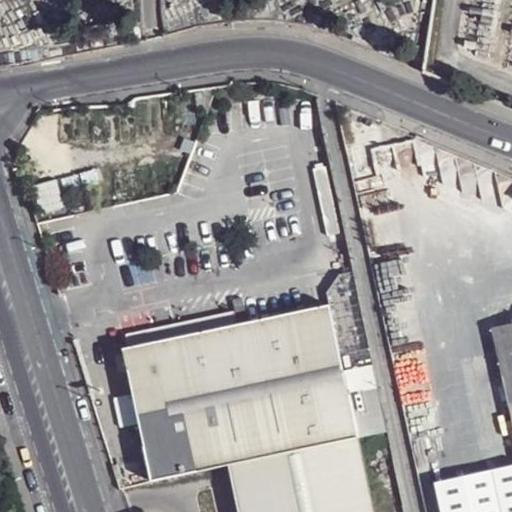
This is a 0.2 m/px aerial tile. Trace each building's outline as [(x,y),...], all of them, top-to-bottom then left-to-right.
[(370,115),(358,110),(352,122),(365,127),(370,115)] [(232,463),(360,435),(347,374),(332,306),(242,324),(135,347),(126,349),(136,394),(142,423),(154,480),(232,463)] [(133,337),(135,347),(242,324),(240,315),(133,337)] [(511,427),(511,322),(490,327),(511,427)] [(360,435),(361,439),(390,433),(389,428),(387,421),(376,368),(347,374),(360,435)] [(142,423),(136,394),(115,399),(121,427),(142,423)] [(360,435),(232,463),(242,511),(376,511),(361,439),(360,435)] [(511,511),(511,475),(425,495),(428,511),(511,511)]
